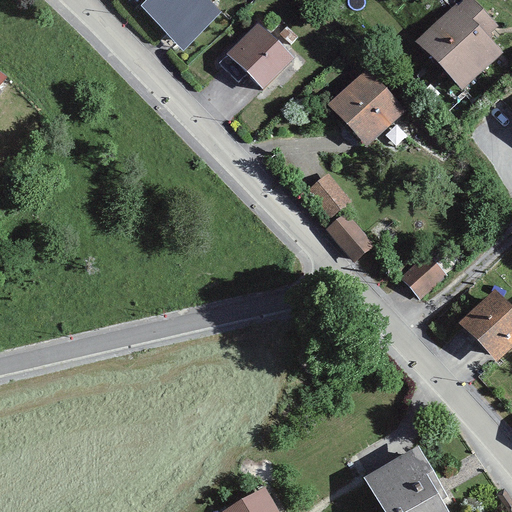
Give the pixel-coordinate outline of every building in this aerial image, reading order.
[(211,0),(152,0),(191,40),(221,10),(211,0)] [(462,18),(430,48),(462,81),(478,66),(485,72),(500,58),(491,48),(495,43),(490,38),(498,31),(477,9),(464,21),(462,18)] [(293,63),(259,29),(222,66),(240,84),(248,76),(264,91),(293,63)] [(370,80),(338,110),(370,143),(402,114),(370,80)] [(329,181),(314,194),(330,210),(344,197),(329,181)] [(344,197),(330,210),(334,216),(349,203),(344,197)] [(350,219),(334,234),(358,261),(373,246),(350,219)] [(431,255),(424,263),(425,264),(440,279),(447,272),(431,255)] [(425,264),(406,282),(421,298),(440,279),(425,264)] [(511,315),(500,302),(472,327),(498,356),(511,343),(511,315)] [(418,456),(372,483),(389,511),(441,511),(434,500),(426,486),(434,482),(418,456)] [(434,482),(426,486),(434,500),(442,495),(434,482)] [(279,511),(271,492),(227,511),(279,511)]
